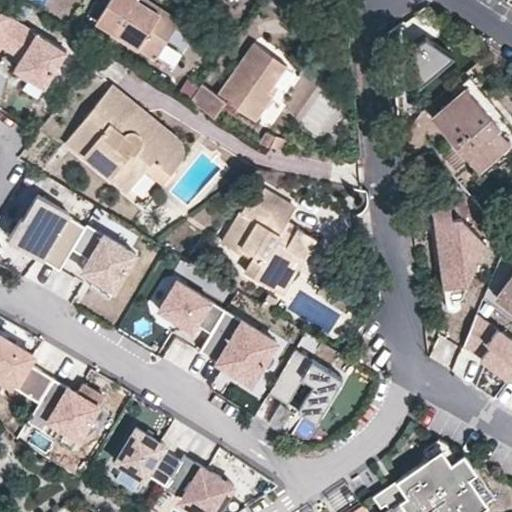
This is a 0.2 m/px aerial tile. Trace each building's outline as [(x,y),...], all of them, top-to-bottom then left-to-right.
[(148,0),(108,0),(97,20),(155,58),(179,20),(148,0)] [(21,21),(0,8),(0,43),(6,47),(21,21)] [(43,84),(65,47),(21,21),(6,47),(20,56),(14,66),(43,84)] [(287,63),(254,41),(219,92),(201,81),(189,100),(213,114),(225,97),(257,119),(275,93),(270,90),(287,63)] [(457,60),(429,41),(417,49),(422,90),(457,60)] [(485,172),(511,148),(511,124),(473,80),(434,115),(485,172)] [(113,83),(65,142),(128,191),(146,168),(155,158),(172,171),(182,161),(185,155),(186,148),(185,142),(181,136),(161,121),(146,109),(133,98),(113,83)] [(164,183),(172,171),(155,158),(146,168),(164,183)] [(242,251),(245,247),(256,252),(246,271),(284,292),(305,257),(317,237),(290,221),(297,205),(266,186),(257,200),(251,196),(225,240),(242,251)] [(78,221),(61,211),(62,209),(29,190),(15,214),(13,213),(0,235),(52,265),(65,244),(78,221)] [(469,279),(488,238),(463,212),(454,213),(452,200),(436,202),(445,282),(469,279)] [(129,248),(80,219),(78,221),(65,244),(82,253),(75,266),(108,284),(129,248)] [(511,273),(496,295),(511,307),(511,273)] [(206,327),(220,304),(171,275),(153,304),(187,325),(191,318),(206,327)] [(463,292),(469,279),(445,282),(447,294),(463,292)] [(273,310),(279,300),(268,293),(262,304),(273,310)] [(247,376),(271,334),(220,304),(206,327),(195,345),(225,363),(228,359),(234,362),(232,366),(247,376)] [(511,373),(511,337),(477,312),(465,343),(510,376),(511,373)] [(28,352),(0,335),(0,380),(8,385),(9,384),(34,399),(47,377),(22,362),(28,352)] [(313,414),(339,371),(290,343),(265,386),(313,414)] [(73,436),(98,395),(76,382),(71,390),(47,377),(34,399),(23,418),(37,427),(42,418),(73,436)] [(159,445),(162,441),(131,422),(110,457),(141,476),(144,470),(161,481),(176,455),(159,445)] [(435,454),(450,444),(460,456),(464,453),(455,440),(445,436),(430,447),(435,454)] [(494,493),(478,471),(486,465),(482,460),(481,460),(472,447),(464,453),(460,456),(450,444),(435,454),(430,447),(392,473),(405,490),(398,495),(394,489),(382,496),(385,501),(392,511),(391,511),(474,511),(496,497),(494,493)] [(233,481),(180,450),(176,455),(161,481),(160,483),(177,493),(175,496),(204,511),(221,500),(233,481)] [(502,487),(486,465),(478,471),(494,493),(502,487)] [(405,490),(392,473),(386,478),(394,489),(398,495),(405,490)] [(359,497),(344,477),(324,491),(339,511),(359,497)] [(382,496),(394,489),(386,478),(369,489),(377,500),(382,496)] [(338,511),(354,511),(365,505),(359,497),(339,511),(338,511)] [(391,511),(392,511),(385,501),(369,511),(391,511)] [(315,511),(309,502),(294,511),(315,511)]
